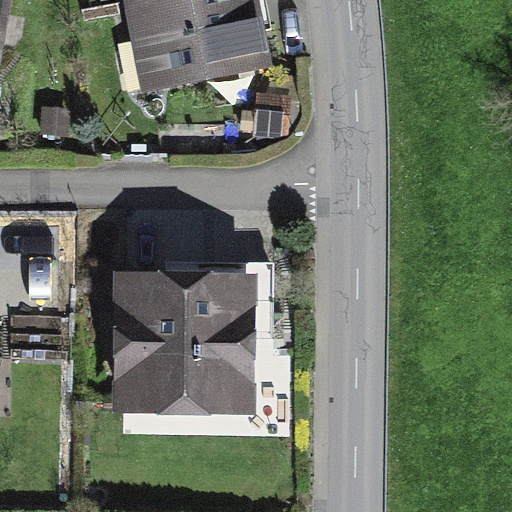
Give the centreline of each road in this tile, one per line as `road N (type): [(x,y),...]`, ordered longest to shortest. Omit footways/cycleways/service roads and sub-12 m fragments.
road 1 (residential): [(0,189),(359,187)]
road 2 (tertiary): [(354,511),(359,187)]
road 3 (tertiary): [(359,187),(346,0)]
